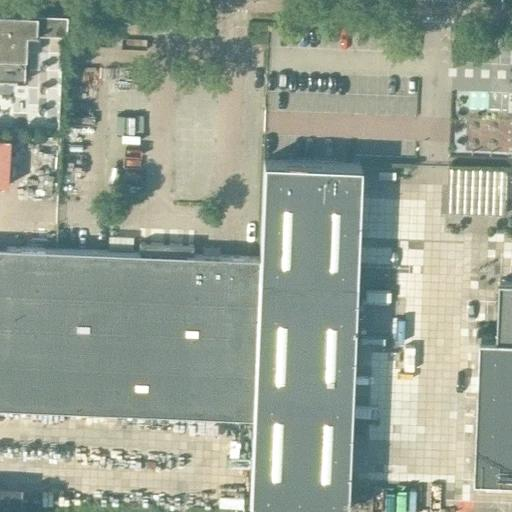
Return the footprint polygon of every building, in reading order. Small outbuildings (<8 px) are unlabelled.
[(0,79),(24,81),(26,32),(66,34),(66,14),(0,11),(0,79)] [(457,49),(469,50),(469,33),(457,33),(457,49)] [(55,60),(66,60),(66,45),(56,45),(55,60)] [(249,505),(346,509),(359,180),(262,176),(249,505)] [(0,404),(252,415),(258,255),(192,253),(192,244),(139,241),(138,250),(0,244),(0,404)] [(475,477),(511,478),(511,278),(500,278),(498,337),(481,336),(480,357),(479,357),(478,395),(479,395),(475,477)]
